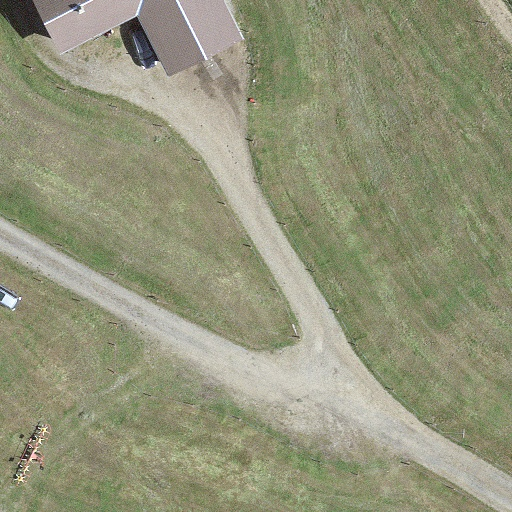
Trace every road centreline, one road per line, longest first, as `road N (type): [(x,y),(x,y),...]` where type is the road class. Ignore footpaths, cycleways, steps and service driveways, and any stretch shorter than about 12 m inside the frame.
road 1 (track): [(0,234),(511,505)]
road 2 (track): [(192,96),(333,347),(308,402)]
